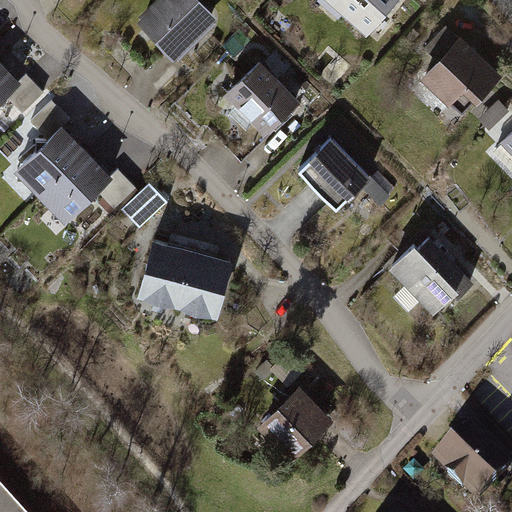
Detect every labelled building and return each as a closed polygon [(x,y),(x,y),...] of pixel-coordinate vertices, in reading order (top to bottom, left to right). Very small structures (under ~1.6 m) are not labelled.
[(199,27),(213,13),(200,0),(163,0),(143,20),(173,52),(187,38),(191,43),(193,41),(194,43),(203,35),(201,33),(203,31),(199,27)] [(328,0),(366,33),(395,0),(328,0)] [(462,110),(497,73),(446,25),(425,47),(440,60),(425,75),(462,110)] [(265,129),(296,99),(259,61),(228,91),(265,129)] [(26,73),(18,81),(0,62),(0,105),(5,106),(5,93),(23,111),(44,90),(26,73)] [(69,117),(52,99),(31,120),(48,137),(36,137),(36,150),(23,162),(30,169),(30,180),(42,192),(85,151),(61,125),(69,117)] [(496,113),(503,105),(498,101),(491,108),(496,113)] [(491,118),(495,122),(507,109),(503,105),(496,113),(491,118)] [(511,164),(511,131),(495,148),(511,164)] [(369,175),(331,136),(299,167),(337,206),(362,182),(369,175)] [(115,206),(136,185),(118,167),(109,175),(85,151),(42,192),(54,205),(65,206),(71,212),(84,200),(97,201),(97,188),(115,206)] [(369,175),(362,182),(381,202),(388,195),(369,175)] [(124,206),(141,224),(170,196),(153,178),(124,206)] [(471,280),(429,237),(418,248),(414,243),(392,265),(434,308),(454,288),(458,292),(471,280)] [(177,304),(192,248),(154,238),(139,293),(177,304)] [(231,258),(192,248),(177,304),(216,314),(231,258)] [(274,366),(288,381),(300,370),(286,355),(274,366)] [(274,365),(269,360),(258,371),(264,376),(274,365)] [(317,424),(325,416),(299,389),(264,422),(291,450),(317,424)] [(482,441),(467,426),(437,456),(451,470),(448,473),(462,487),(465,484),(480,498),(509,467),(488,447),(492,443),(485,437),(482,441)] [(0,511),(35,511),(0,473),(0,511)]
